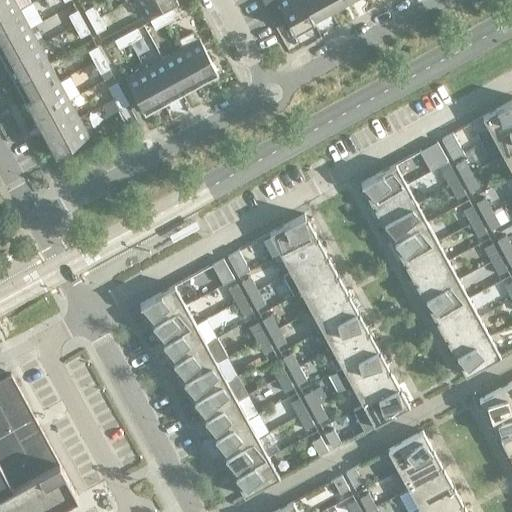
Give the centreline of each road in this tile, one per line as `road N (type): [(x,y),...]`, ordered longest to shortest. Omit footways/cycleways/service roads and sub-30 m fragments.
road 1 (residential): [(88,317),(511,77)]
road 2 (residential): [(36,219),(270,92)]
road 3 (unclassified): [(195,511),(88,317)]
road 4 (residential): [(270,92),(438,0)]
